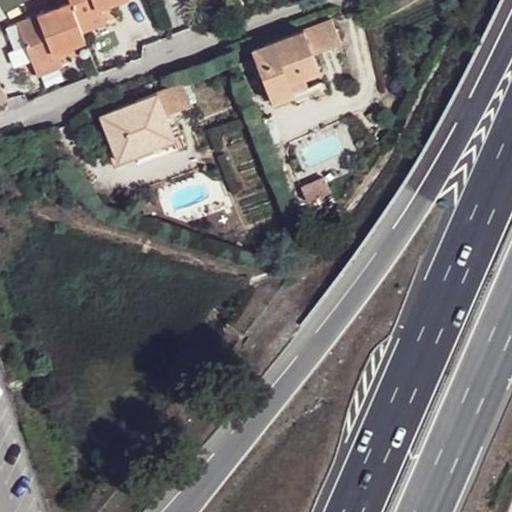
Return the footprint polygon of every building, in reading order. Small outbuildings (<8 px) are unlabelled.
[(67,0),(68,1),(76,19),(103,8),(101,5),(111,0),(67,0)] [(118,17),(112,0),(111,0),(101,5),(103,8),(108,21),(118,17)] [(84,39),(81,32),(76,19),(68,1),(16,22),(31,64),(57,53),(56,49),(66,46),(84,39)] [(81,32),(108,21),(103,8),(76,19),(81,32)] [(333,16),(253,48),(272,100),(296,92),(290,80),(320,67),(314,50),(341,40),(333,16)] [(71,60),(66,46),(56,49),(57,53),(61,63),(71,60)] [(35,73),(61,63),(57,53),(31,64),(35,73)] [(102,116),(117,152),(119,159),(176,138),(167,114),(192,105),(183,83),(102,116)] [(119,159),(117,152),(111,154),(116,169),(179,146),(176,138),(119,159)]
